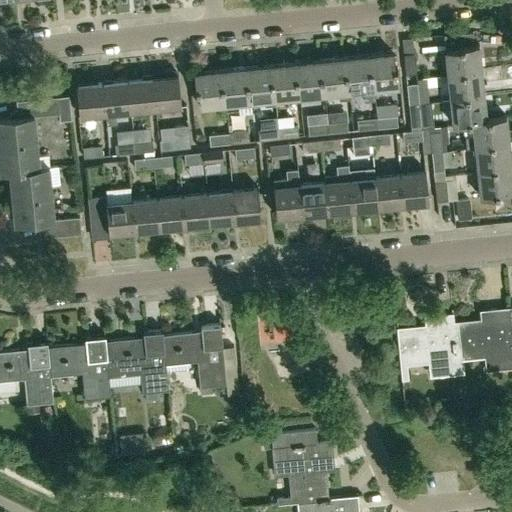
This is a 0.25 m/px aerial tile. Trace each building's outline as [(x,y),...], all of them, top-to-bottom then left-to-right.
[(466,70),(482,69),(480,43),(475,44),(473,31),(443,34),(445,50),(446,50),(449,76),(467,74),(466,70)] [(404,74),(415,73),(412,37),(401,38),(404,74)] [(372,70),(374,89),(400,86),(398,67),(396,67),(394,52),(369,54),(370,71),(372,70)] [(370,71),(369,54),(344,57),(345,73),(348,73),(349,91),(363,90),(364,101),(375,100),(374,89),(372,70),(370,71)] [(349,91),(348,73),(345,73),(344,57),(319,59),(320,76),(323,76),(325,94),(338,92),(339,100),(350,99),(349,91)] [(300,96),(325,94),(323,76),(320,76),(319,59),(294,62),(295,78),(298,78),(300,96)] [(276,98),(300,96),(298,78),(295,78),(294,62),(270,64),(271,80),(274,80),(276,98)] [(275,99),(276,98),(274,80),(271,80),(270,64),(245,67),(246,83),(249,82),(251,101),(264,100),(264,106),(275,105),(275,99)] [(226,103),(251,101),(249,82),(246,83),(245,67),(220,69),(221,85),(224,85),(226,103)] [(153,76),(157,108),(182,106),(178,73),(177,73),(177,71),(174,69),(165,70),(162,72),(163,75),(153,76)] [(201,106),(226,103),(224,85),(221,85),(220,69),(195,72),(197,91),(200,91),(201,106)] [(469,95),(485,93),(482,69),(466,70),(467,74),(449,76),(451,100),(469,99),(469,95)] [(131,111),(157,108),(153,76),(128,78),(131,111)] [(117,122),(116,112),(131,111),(128,78),(102,81),(106,113),(107,123),(117,122)] [(81,116),(106,113),(102,81),(77,83),(81,116)] [(408,105),(419,104),(417,83),(406,83),(408,105)] [(486,118),(487,118),(485,93),(469,95),(469,99),(451,100),(453,125),(468,124),(473,123),(473,122),(487,120),(486,118)] [(0,144),(36,141),(34,115),(59,112),(59,119),(71,118),(69,95),(16,100),(17,109),(14,109),(10,114),(11,117),(0,118),(0,144)] [(424,129),(423,127),(422,128),(421,122),(419,104),(408,105),(411,130),(424,129)] [(377,117),(378,128),(397,126),(396,115),(377,117)] [(486,118),(487,120),(473,122),(473,123),(474,135),(465,136),(466,148),(475,147),(476,147),(494,146),(494,143),(509,141),(507,116),(487,118),(486,118)] [(358,130),(378,128),(377,117),(356,119),(358,130)] [(278,127),(279,138),(298,136),(297,120),(277,122),(278,127)] [(328,133),(348,131),(347,121),(327,123),(328,133)] [(308,135),(328,133),(327,123),(307,125),(308,135)] [(190,146),(188,124),(160,127),(161,139),(159,139),(160,150),(190,146)] [(424,129),(426,152),(431,152),(431,153),(446,151),(445,142),(449,142),(447,125),(439,126),(429,127),(423,127),(424,129)] [(259,140),(279,138),(278,127),(258,129),(259,140)] [(422,152),(426,152),(424,129),(411,130),(402,131),(403,141),(420,140),(422,152)] [(249,141),(248,130),(229,132),(230,143),(249,141)] [(210,145),(230,143),(229,132),(208,134),(210,145)] [(372,134),(373,145),(390,143),(389,132),(372,134)] [(369,145),(373,145),(372,134),(351,136),(353,154),(370,153),(369,145)] [(340,148),(339,137),(322,139),(323,150),(340,148)] [(302,152),(323,150),(322,139),(301,141),(302,152)] [(134,142),(135,152),(153,151),(152,140),(134,142)] [(11,170),(49,166),(47,154),(38,155),(36,141),(0,144),(0,162),(1,171),(11,170)] [(494,143),(494,146),(476,147),(478,173),(496,171),(496,168),(511,167),(509,141),(494,143)] [(116,154),(135,152),(134,142),(114,144),(116,154)] [(270,155),(289,153),(288,142),(269,144),(270,155)] [(84,157),(102,156),(101,145),(83,147),(84,157)] [(235,158),(254,157),(253,146),(234,148),(235,158)] [(204,150),(205,162),(223,160),(221,149),(204,150)] [(203,162),(205,162),(204,150),(202,150),(202,151),(183,153),(185,163),(203,162)] [(443,165),(453,164),(451,150),(446,151),(431,153),(433,171),(444,170),(443,165)] [(153,156),(154,167),(172,165),(171,154),(153,156)] [(135,169),(154,167),(153,156),(134,158),(135,169)] [(354,210),(350,177),(350,178),(348,163),(336,164),(337,173),(324,174),(325,180),(326,180),(329,212),(354,210)] [(49,166),(11,170),(14,196),(16,223),(38,220),(40,237),(82,233),(80,216),(54,218),(51,193),(49,166)] [(496,171),(478,173),(480,198),(500,196),(499,194),(511,192),(511,168),(511,167),(496,168),(496,171)] [(303,215),(300,182),(298,168),(286,169),(287,177),(273,179),(274,185),(278,217),(303,215)] [(401,172),(404,205),(429,202),(426,170),(401,172)] [(379,207),(404,205),(401,172),(376,175),(379,207)] [(354,210),(379,207),(376,175),(350,177),(354,210)] [(456,199),(458,199),(456,179),(434,181),(437,201),(456,199)] [(329,212),(326,180),(325,180),(300,182),(303,215),(329,212)] [(234,189),(237,221),(262,218),(258,186),(234,189)] [(226,222),(237,221),(234,189),(208,191),(211,223),(211,225),(214,227),(225,226),(227,224),(226,222)] [(186,226),(211,223),(208,191),(183,194),(186,226)] [(160,228),(186,226),(183,194),(157,196),(160,228)] [(135,231),(132,199),(108,201),(107,195),(89,196),(91,223),(109,221),(110,233),(135,231)] [(135,231),(160,228),(157,196),(132,199),(135,231)] [(458,199),(456,199),(457,219),(472,217),(470,198),(458,199)] [(455,325),(459,371),(464,371),(462,356),(495,353),(497,368),(511,366),(511,339),(509,307),(491,309),(492,321),(455,324),(455,325)] [(292,311),(263,313),(265,348),(294,346),(292,311)] [(457,372),(459,371),(455,325),(455,324),(454,313),(436,315),(437,326),(399,330),(403,377),(408,376),(407,362),(439,358),(441,373),(457,372)] [(200,385),(226,383),(219,324),(202,325),(202,330),(164,334),(168,371),(190,369),(189,360),(198,359),(200,385)] [(110,377),(141,373),(143,391),(145,391),(146,400),(161,398),(160,389),(169,388),(168,371),(164,334),(163,329),(144,331),(145,335),(106,340),(109,368),(110,377)] [(109,368),(106,340),(105,335),(87,337),(87,342),(48,346),(51,374),(82,370),(85,397),(111,394),(110,377),(109,368)] [(54,400),(51,374),(48,346),(48,341),(28,343),(29,347),(0,350),(0,379),(25,376),(27,403),(54,400)] [(277,500),(329,495),(325,458),(337,457),(335,438),(317,439),(316,428),(271,432),(275,475),(289,473),(291,496),(277,497),(277,500)] [(118,433),(121,454),(145,451),(143,431),(118,433)] [(329,495),(277,500),(278,503),(300,502),(301,511),(350,511),(350,510),(362,509),(360,492),(329,495)]
